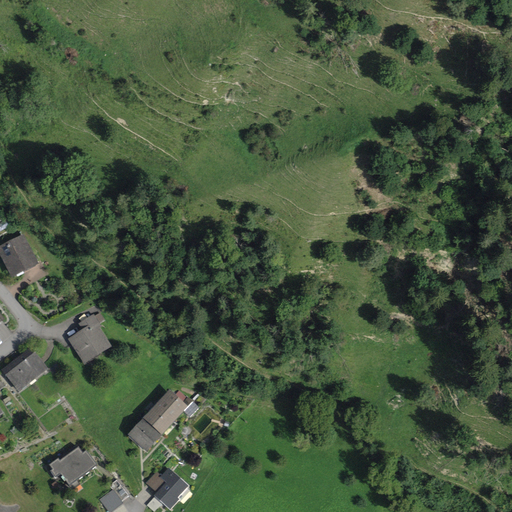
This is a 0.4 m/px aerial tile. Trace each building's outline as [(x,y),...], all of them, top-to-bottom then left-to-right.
[(24,234),(0,246),(0,254),(12,278),(40,264),(24,234)] [(83,330),(68,340),(85,366),(113,348),(101,330),(103,329),(94,315),(80,325),(83,330)] [(31,348),(2,370),(19,392),(48,370),(31,348)] [(170,390),(143,419),(162,437),(184,414),(190,420),(201,408),(189,397),(188,399),(180,391),(176,396),(170,390)] [(143,419),(128,435),(147,453),(162,437),(143,419)] [(59,459),(50,466),(53,470),(50,471),(56,479),(61,475),(70,486),(97,466),(87,451),(83,454),(79,448),(60,462),(59,459)] [(161,475),(157,472),(147,484),(156,492),(154,495),(170,509),(179,499),(178,498),(189,485),(168,468),(161,475)] [(112,511),(124,503),(114,489),(99,500),(108,511),(112,511)]
